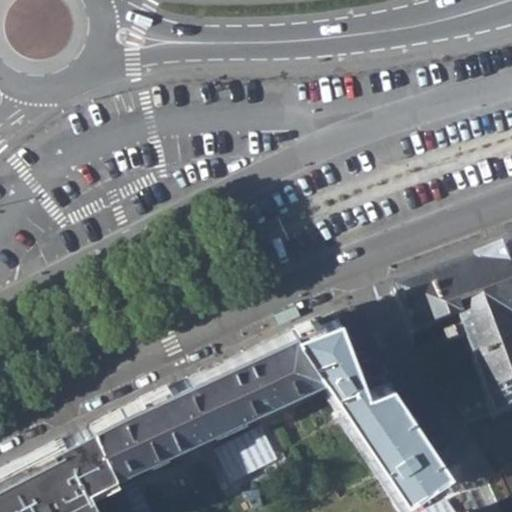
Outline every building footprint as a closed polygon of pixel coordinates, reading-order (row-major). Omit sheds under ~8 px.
[(470,262),(391,291),(410,340),(430,332),(453,324),(468,366),(489,417),(511,407),(511,244),(470,260),(470,262)] [(351,306),(291,328),(319,370),(324,377),(401,495),(446,468),(433,450),(425,436),(440,425),(391,354),(374,344),(360,311),(354,306),(351,306)] [(184,378),(207,425),(226,466),(246,504),(261,496),(264,501),(291,487),(247,406),(268,397),(319,370),(291,328),(184,378)] [(467,433),(489,417),(468,366),(432,380),(435,387),(467,433)] [(184,378),(89,423),(112,469),(143,455),(207,425),(184,378)] [(89,423),(0,467),(0,511),(3,511),(5,511),(100,511),(91,493),(117,480),(112,469),(89,423)] [(440,425),(425,436),(433,450),(449,440),(440,425)] [(449,440),(433,450),(446,468),(460,457),(449,440)] [(385,511),(367,482),(300,511),(385,511)]
